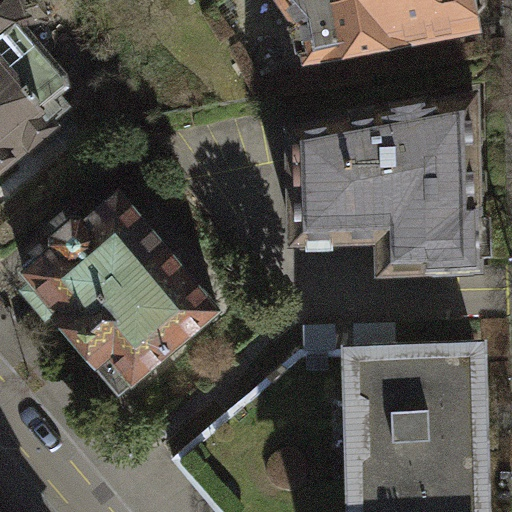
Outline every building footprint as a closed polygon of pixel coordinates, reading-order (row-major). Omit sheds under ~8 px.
[(0,0),(0,160),(71,101),(57,86),(69,75),(30,32),(45,19),(40,0),(0,0)] [(309,52),(473,23),(473,12),(483,4),(481,0),(287,0),(306,23),(309,52)] [(289,124),(291,231),(384,229),(385,263),(479,261),(475,92),(289,124)] [(50,242),(17,268),(116,389),(215,309),(115,187),(76,218),(70,211),(43,233),(50,242)] [(476,346),(355,348),(357,486),(479,483),(478,447),(487,447),(486,382),(477,383),(476,346)] [(357,511),(357,486),(355,348),(303,348),(173,447),(225,511),(357,511)] [(480,511),(479,483),(357,486),(357,511),(480,511)]
